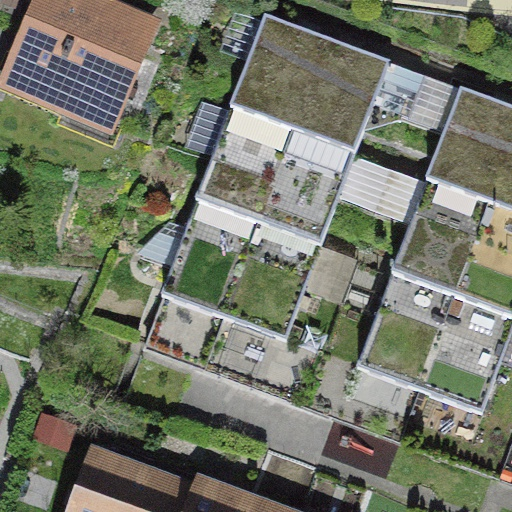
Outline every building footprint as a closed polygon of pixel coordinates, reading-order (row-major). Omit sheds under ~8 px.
[(169,37),(77,0),(45,0),(5,100),(125,148),(169,37)] [(233,113),(294,136),(329,44),(267,21),(233,113)] [(294,136),(356,159),(390,66),(329,44),(294,136)] [(424,183),(486,205),(511,134),(511,110),(459,90),(424,183)] [(198,208),(259,230),(294,136),(233,113),(198,208)] [(511,134),(486,205),(511,215),(511,134)] [(259,230),(321,253),(356,159),(294,136),(259,230)] [(390,277),(451,300),(486,205),(424,183),(390,277)] [(451,300),(511,322),(511,215),(486,205),(451,300)] [(259,230),(198,208),(163,301),(225,324),(259,230)] [(321,253),(259,230),(225,324),(286,346),(321,253)] [(451,300),(390,277),(355,370),(416,393),(451,300)] [(511,323),(511,322),(451,300),(416,393),(478,416),(511,323)] [(129,511),(142,478),(96,460),(76,511),(129,511)] [(142,478),(129,511),(189,511),(195,497),(142,478)] [(242,511),(245,504),(200,486),(195,497),(189,511),(242,511)]
